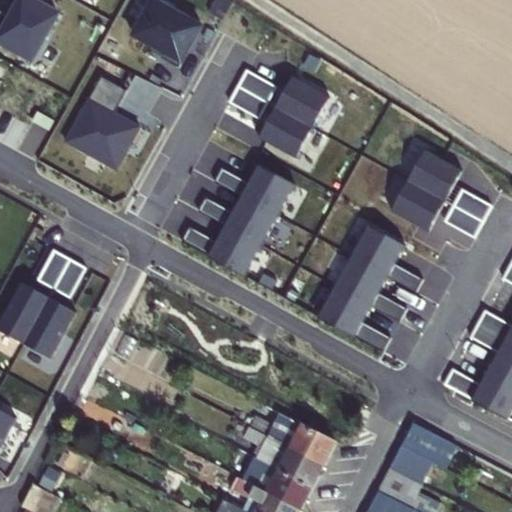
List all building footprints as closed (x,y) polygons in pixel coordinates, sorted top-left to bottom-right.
[(57,14),(31,0),(18,0),(9,17),(0,12),(0,42),(31,60),(57,14)] [(128,41),(160,58),(157,63),(174,73),(197,31),(149,4),(128,41)] [(236,88),(265,104),(273,89),(244,73),(236,88)] [(124,90),(98,76),(62,141),(113,169),(137,127),(111,113),(124,90)] [(309,129),(326,99),(291,79),(273,109),(309,129)] [(256,120),(265,104),(236,88),(227,104),(256,120)] [(257,140),(292,159),(309,129),(273,109),(257,140)] [(37,111),(32,120),(48,129),(53,119),(37,111)] [(458,171),(423,152),(406,182),(442,202),(458,171)] [(219,168),(211,182),(239,197),(275,216),(292,186),(256,166),(246,183),(219,168)] [(406,182),(389,212),(424,232),(442,202),(406,182)] [(459,191),(450,207),(479,223),(488,207),(459,191)] [(203,197),(195,211),(223,226),(259,245),(275,216),(239,197),(230,212),(203,197)] [(479,223),(450,207),(442,222),(470,238),(479,223)] [(187,226),(180,239),(243,274),(259,245),(223,226),(214,241),(187,226)] [(383,278),(410,293),(418,279),(391,264),(400,247),(366,226),(347,257),(383,278)] [(53,247),(36,277),(52,286),(69,256),(53,247)] [(69,256),(52,286),(69,295),(85,265),(69,256)] [(367,307),(394,322),(402,308),(375,293),(383,278),(347,257),(331,286),(367,307)] [(511,270),(505,267),(498,280),(511,288),(511,270)] [(21,279),(0,316),(0,328),(22,341),(48,294),(21,279)] [(315,315),(378,350),(386,337),(359,322),(367,307),(331,286),(315,315)] [(48,294),(22,341),(49,356),(75,309),(48,294)] [(480,312),(473,325),(511,346),(511,318),(507,327),(480,312)] [(115,322),(102,345),(111,350),(124,326),(115,322)] [(511,346),(473,325),(465,338),(492,353),(484,369),(511,384),(511,346)] [(449,368),(440,383),(502,417),(511,399),(511,384),(484,369),(476,383),(449,368)] [(0,407),(0,441),(14,416),(0,407)] [(253,411),(249,420),(322,457),(333,435),(300,417),(293,431),(253,411)] [(62,415),(52,432),(70,442),(80,424),(62,415)] [(410,418),(399,440),(422,452),(430,437),(424,435),(428,428),(410,418)] [(254,450),(277,462),(311,479),(322,457),(249,420),(247,419),(242,429),(260,438),(254,450)] [(399,440),(386,463),(412,475),(423,453),(422,452),(399,440)] [(247,466),(243,474),(299,502),(311,479),(277,462),(269,477),(247,466)] [(386,463),(375,484),(398,496),(402,498),(414,476),(412,475),(386,463)] [(243,501),(254,506),(264,511),(293,511),(299,502),(243,474),(238,484),(250,490),(243,501)] [(28,475),(16,495),(43,509),(54,488),(28,475)] [(375,484),(369,497),(391,508),(398,496),(375,484)]
